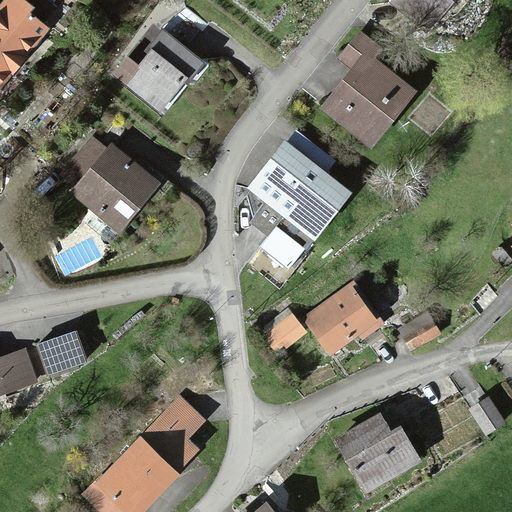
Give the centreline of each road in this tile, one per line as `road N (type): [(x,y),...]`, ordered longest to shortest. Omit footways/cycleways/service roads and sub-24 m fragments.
road 1 (residential): [(218,281),(213,222),(223,163),(350,0)]
road 2 (residential): [(511,346),(349,393),(251,459)]
road 3 (residential): [(218,281),(0,316)]
road 4 (residential): [(251,459),(218,281)]
